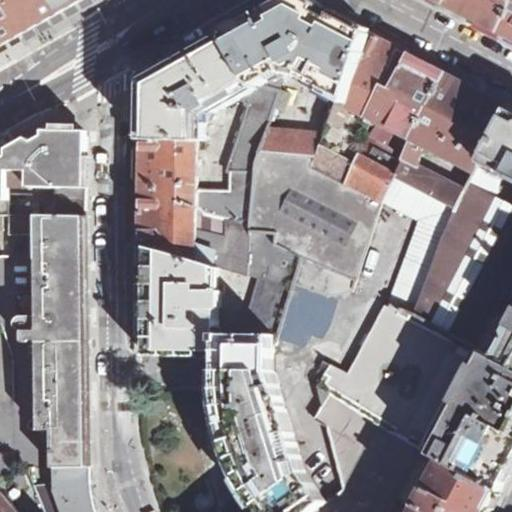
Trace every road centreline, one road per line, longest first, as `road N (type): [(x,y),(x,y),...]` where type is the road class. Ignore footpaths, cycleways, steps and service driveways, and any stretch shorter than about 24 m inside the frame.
road 1 (residential): [(134,511),(120,446),(120,79),(132,28)]
road 2 (residential): [(372,0),(511,73)]
road 3 (unclassified): [(0,102),(132,28)]
